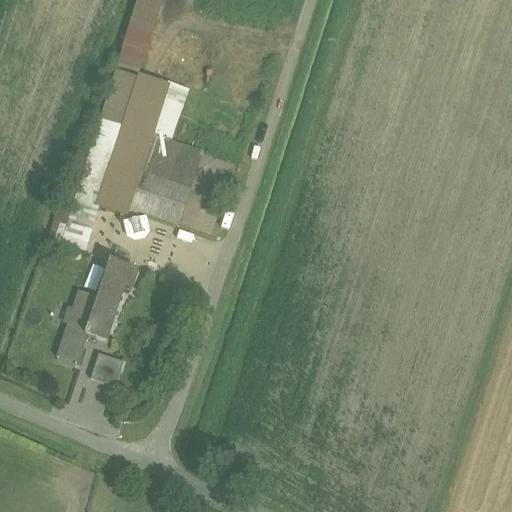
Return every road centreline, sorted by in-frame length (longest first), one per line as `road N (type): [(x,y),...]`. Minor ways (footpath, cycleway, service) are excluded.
road 1 (unclassified): [(308,0),(153,470)]
road 2 (unclassified): [(0,401),(153,470)]
